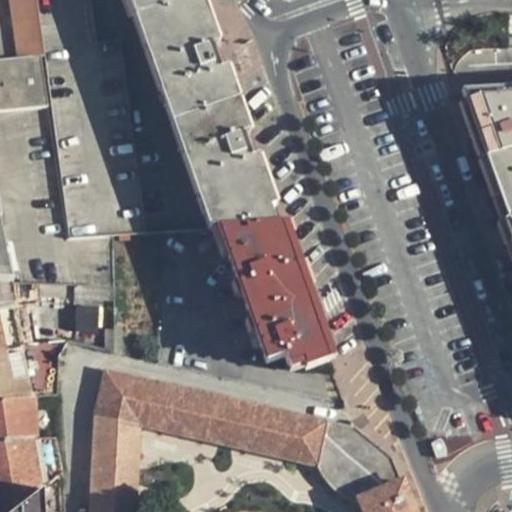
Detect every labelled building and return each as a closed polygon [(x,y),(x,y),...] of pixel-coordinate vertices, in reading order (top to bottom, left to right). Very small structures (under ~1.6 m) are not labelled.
[(37,7),(36,0),(9,0),(11,11),(37,7)] [(90,0),(36,0),(37,7),(39,19),(41,31),(42,43),(44,56),(51,107),(69,239),(121,236),(96,44),(90,0)] [(215,230),(218,230),(275,226),(269,209),(252,160),(243,136),(221,71),(213,47),(195,0),(133,0),(146,35),(215,230)] [(39,19),(37,7),(11,11),(13,22),(39,19)] [(41,31),(39,19),(13,22),(15,34),(41,31)] [(42,43),(41,31),(15,34),(16,46),(42,43)] [(120,41),(96,44),(121,236),(146,234),(120,41)] [(16,46),(17,59),(41,57),(44,56),(42,43),(16,46)] [(221,71),(227,69),(218,45),(213,47),(221,71)] [(17,59),(0,60),(0,111),(48,107),(41,57),(17,59)] [(507,223),(511,221),(511,91),(480,93),(468,113),(507,223)] [(461,94),(468,113),(480,93),(461,94)] [(252,160),(257,158),(249,134),(243,136),(252,160)] [(511,221),(507,223),(502,223),(511,248),(511,221)] [(279,225),(275,226),(218,230),(227,257),(233,272),(228,274),(232,286),(237,284),(254,333),(249,335),(254,348),(259,346),(265,364),(284,358),(287,367),(301,362),(305,370),(328,362),(279,225)] [(154,239),(115,239),(116,321),(155,321),(154,239)] [(6,283),(5,283),(0,282),(0,328),(17,332),(6,283)] [(74,304),(75,331),(102,330),(101,303),(74,304)] [(20,347),(17,332),(0,328),(0,401),(32,398),(20,347)] [(35,398),(57,397),(58,358),(67,343),(20,347),(32,398),(35,398)] [(358,504),(402,486),(391,459),(341,420),(127,377),(104,371),(95,414),(89,511),(135,511),(140,427),(316,467),(323,479),(334,491),(347,499),(358,504)] [(0,440),(36,439),(35,398),(32,398),(0,401),(0,440)] [(0,511),(15,511),(42,491),(62,473),(56,438),(36,439),(0,440),(0,511)] [(413,511),(402,486),(358,504),(361,511),(413,511)] [(43,511),(42,491),(15,511),(43,511)]
